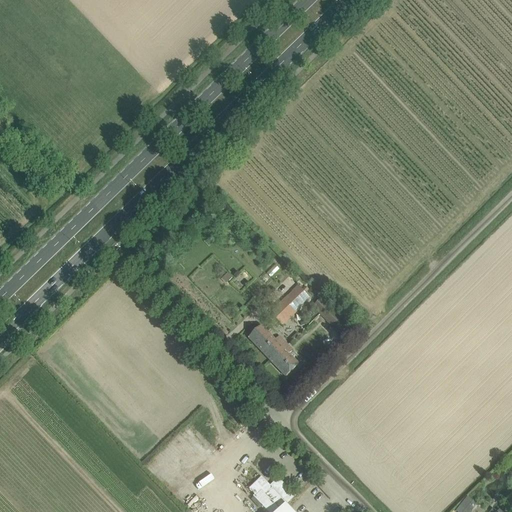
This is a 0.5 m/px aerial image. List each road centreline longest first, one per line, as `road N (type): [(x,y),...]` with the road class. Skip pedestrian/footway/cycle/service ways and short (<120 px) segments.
road 1 (primary): [(0,337),(348,0)]
road 2 (primary): [(310,0),(0,301)]
road 3 (unclassified): [(283,420),(511,195)]
road 4 (unclassified): [(283,420),(145,282)]
road 5 (unclassified): [(372,511),(283,420)]
